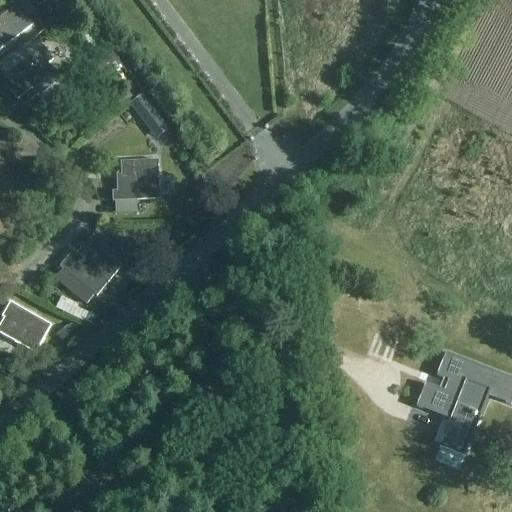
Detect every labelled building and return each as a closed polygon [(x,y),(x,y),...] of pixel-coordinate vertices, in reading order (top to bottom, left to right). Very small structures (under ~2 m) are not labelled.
[(32,26),(16,6),(0,19),(0,48),(2,51),(32,26)] [(17,101),(54,73),(39,54),(6,79),(15,91),(11,94),(17,101)] [(171,135),(183,124),(162,99),(149,110),(171,135)] [(117,193),(113,193),(113,203),(158,202),(157,163),(122,163),(122,177),(117,177),(117,193)] [(70,253),(58,267),(96,300),(121,270),(87,241),(74,256),(70,253)] [(49,329),(7,304),(0,316),(0,320),(2,322),(0,324),(0,337),(32,357),(49,329)] [(511,319),(509,318),(503,334),(511,337),(511,319)] [(425,385),(416,408),(450,421),(443,438),(468,448),(488,397),(511,406),(511,402),(511,380),(445,354),(436,377),(443,380),(448,382),(444,393),(439,390),(425,385)] [(485,511),(506,511),(508,507),(487,503),(485,511)]
